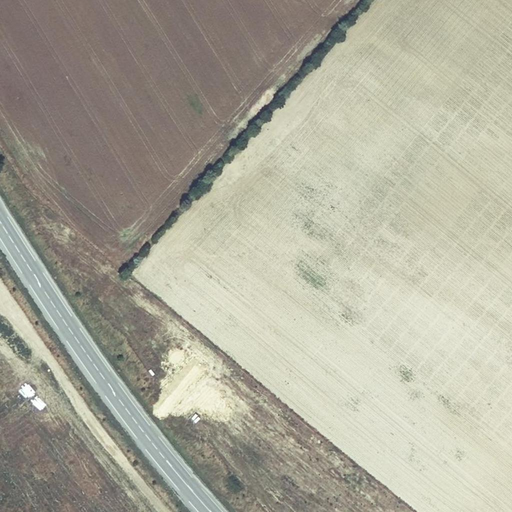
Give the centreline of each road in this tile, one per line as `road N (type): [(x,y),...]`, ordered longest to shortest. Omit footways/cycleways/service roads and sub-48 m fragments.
road 1 (motorway): [(351,511),(0,220)]
road 2 (motorway): [(0,266),(294,511)]
